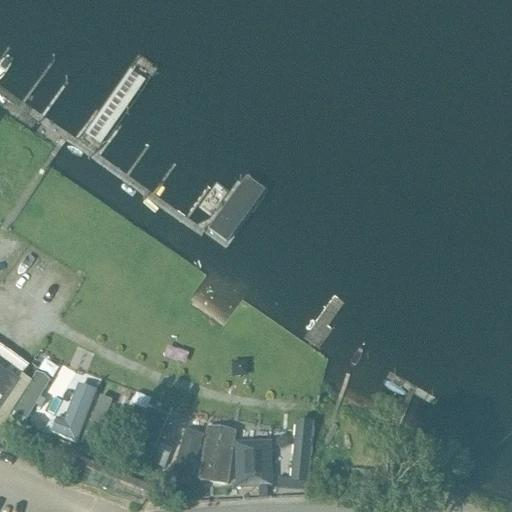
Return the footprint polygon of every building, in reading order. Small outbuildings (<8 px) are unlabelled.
[(71,37),(25,102),(45,116),(90,51),(71,37)] [(136,56),(78,139),(98,153),(156,70),(136,56)] [(153,79),(99,154),(116,166),(169,90),(153,79)] [(251,165),(201,235),(224,251),(273,181),(251,165)] [(0,411),(19,384),(0,371),(0,411)] [(77,445),(97,396),(81,390),(68,422),(66,421),(63,429),(50,423),(46,432),(77,445)] [(102,430),(111,399),(98,395),(89,426),(102,430)] [(146,465),(164,422),(144,414),(137,430),(128,427),(117,452),(146,465)] [(184,428),(169,474),(190,480),(204,434),(184,428)] [(227,484),(236,434),(207,429),(199,480),(227,484)] [(113,454),(122,433),(115,430),(106,451),(113,454)] [(272,488),(271,445),(235,446),(236,488),(272,488)]
